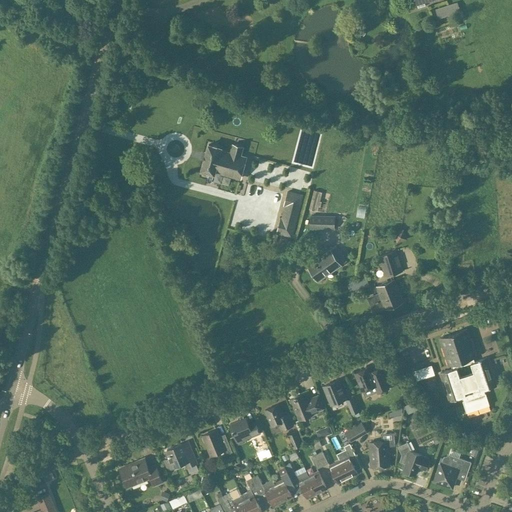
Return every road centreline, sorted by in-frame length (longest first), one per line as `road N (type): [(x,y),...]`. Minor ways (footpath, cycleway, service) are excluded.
road 1 (unclassified): [(86,450),(426,310),(511,287)]
road 2 (tertiary): [(42,288),(120,0)]
road 3 (residential): [(317,511),(372,485),(401,486),(474,511)]
